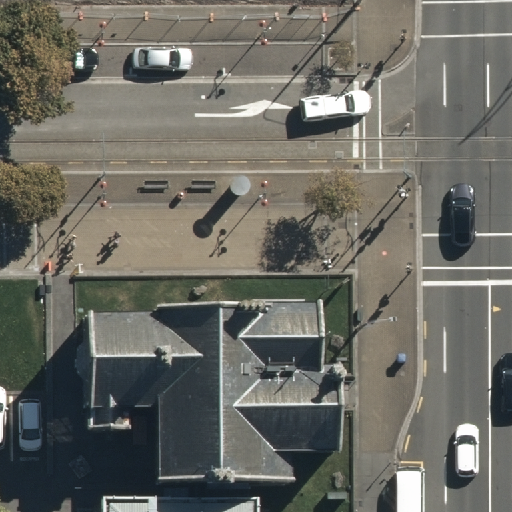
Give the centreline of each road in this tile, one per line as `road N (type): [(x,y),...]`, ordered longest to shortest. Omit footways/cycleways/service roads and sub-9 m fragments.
road 1 (unclassified): [(0,112),(487,109)]
road 2 (secondary): [(490,511),(487,109)]
